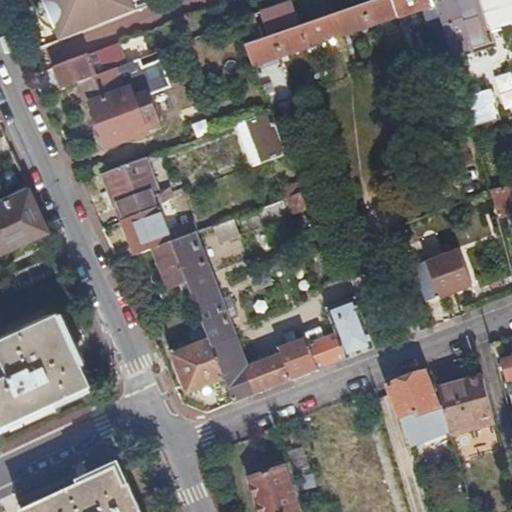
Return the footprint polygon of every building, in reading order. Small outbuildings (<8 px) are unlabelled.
[(51,0),(68,40),(139,12),(133,0),(47,0),(48,2),(51,0)] [(48,2),(65,41),(68,40),(51,0),(48,2)] [(436,0),(410,0),(272,48),(253,54),(261,75),(440,13),(445,15),(448,27),(460,66),(461,72),(469,70),(467,64),(481,60),(481,59),(498,54),(493,37),(490,38),(482,18),(479,7),(483,5),(481,0),(457,0),(438,6),(436,0)] [(460,66),(448,27),(428,24),(441,62),(460,66)] [(109,60),(114,71),(130,64),(126,54),(109,60)] [(88,56),(56,69),(65,89),(78,84),(114,71),(109,60),(93,66),(88,56)] [(114,71),(78,84),(84,100),(94,105),(110,146),(147,133),(144,122),(158,117),(150,97),(155,94),(145,68),(139,71),(135,62),(130,64),(114,71)] [(511,71),(496,76),(507,111),(511,109),(511,71)] [(263,88),(269,105),(278,102),(271,85),(263,88)] [(490,91),(464,98),(473,128),(499,121),(490,91)] [(272,112),(252,120),(268,162),(288,154),(281,136),(272,112)] [(268,162),(252,120),(240,124),(256,166),(268,162)] [(294,214),(314,207),(322,204),(295,131),(281,136),(288,154),(289,160),(303,183),(309,192),(288,199),(294,214)] [(154,249),(172,242),(159,208),(155,199),(154,194),(157,193),(145,160),(107,174),(134,249),(133,250),(136,256),(154,249)] [(282,190),(285,201),(288,199),(309,192),(303,183),(282,190)] [(492,191),(499,218),(511,214),(511,184),(492,190),(492,191)] [(0,252),(44,232),(23,188),(0,198),(0,252)] [(155,199),(159,208),(172,203),(169,194),(155,199)] [(289,219),(283,202),(241,217),(247,232),(269,224),(269,226),(289,219)] [(240,238),(235,225),(216,232),(221,245),(240,238)] [(234,403),(375,349),(356,298),(327,309),(336,333),(309,343),(307,338),(298,342),(295,334),(286,338),(289,345),(280,349),(282,355),(247,367),(230,322),(222,302),(196,234),(172,242),(194,299),(208,335),(226,380),(234,403)] [(417,241),(424,258),(441,251),(434,234),(417,241)] [(167,310),(194,299),(172,242),(154,249),(170,290),(161,294),(167,310)] [(415,268),(427,302),(474,285),(461,252),(415,268)] [(21,288),(61,269),(55,256),(15,274),(21,288)] [(272,286),(266,270),(251,276),(257,291),(272,286)] [(230,299),(222,302),(230,322),(238,319),(230,299)] [(0,422),(81,385),(48,313),(0,335),(0,422)] [(188,395),(226,380),(208,335),(203,337),(205,342),(172,355),(188,395)] [(511,397),(511,339),(511,340),(511,341),(511,358),(502,361),(511,398),(511,397)] [(425,373),(386,387),(397,413),(408,447),(434,437),(448,431),(442,407),(439,408),(425,373)] [(482,377),(437,390),(442,407),(448,431),(450,436),(495,424),(482,377)] [(448,431),(434,437),(436,441),(450,436),(448,431)] [(141,511),(121,465),(21,511),(141,511)] [(290,465),(281,468),(296,511),(304,508),(290,465)] [(292,511),(296,511),(281,468),(249,480),(260,511),(292,511)]
